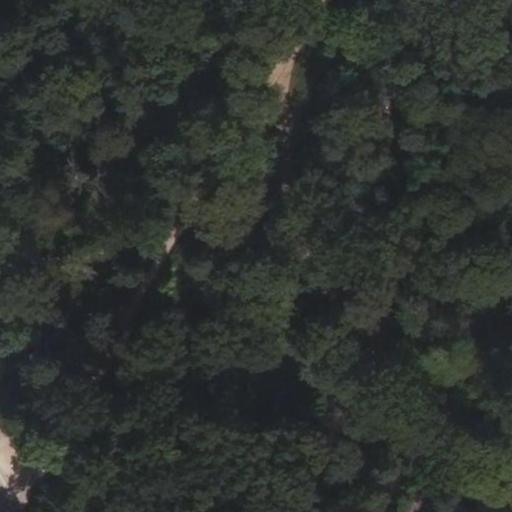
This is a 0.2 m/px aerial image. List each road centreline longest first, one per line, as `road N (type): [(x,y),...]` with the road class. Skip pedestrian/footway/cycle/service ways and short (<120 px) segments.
road 1 (track): [(170,246),(18,511)]
road 2 (track): [(313,0),(184,222)]
